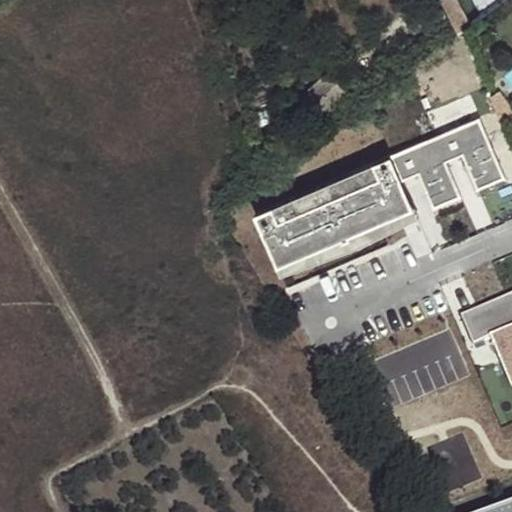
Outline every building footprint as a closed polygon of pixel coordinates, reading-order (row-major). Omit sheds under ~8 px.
[(342,84),(332,74),(301,101),(310,111),(342,84)] [(484,116),(440,135),(451,159),(467,152),(482,187),(510,175),(484,116)] [(440,135),(397,153),(407,177),(423,170),(439,207),(466,196),(451,159),(440,135)] [(397,153),(259,210),(285,271),(422,214),(407,177),(397,153)] [(511,310),(472,328),(484,356),(500,349),(511,377),(511,310)] [(511,511),(511,503),(491,511),(511,511)]
